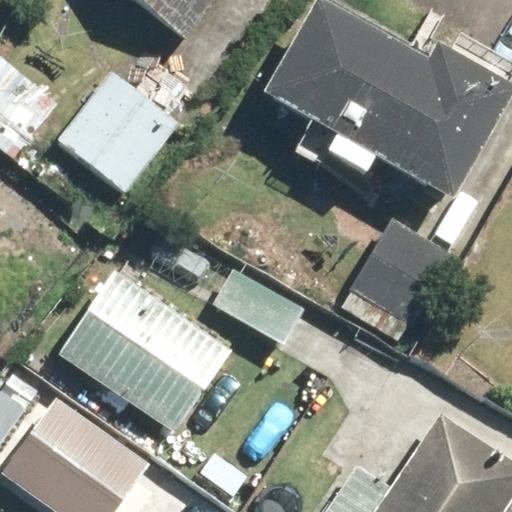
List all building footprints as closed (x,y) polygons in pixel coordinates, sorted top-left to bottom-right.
[(238,0),(123,0),(189,56),(238,0)] [(320,0),(267,92),(461,203),(511,116),(511,84),(446,47),(435,66),(320,0)] [(0,146),(16,159),(54,108),(0,67),(0,146)] [(126,186),(175,123),(124,84),(75,147),(126,186)] [(61,202),(0,159),(0,238),(24,255),(61,202)] [(397,229),(356,304),(426,342),(467,268),(397,229)] [(128,270),(69,354),(180,433),(240,349),(128,270)] [(37,474),(71,423),(37,401),(4,451),(37,474)] [(511,460),(449,416),(379,511),(509,511),(511,509),(511,460)] [(91,436),(46,490),(72,511),(114,511),(142,479),(91,436)]
